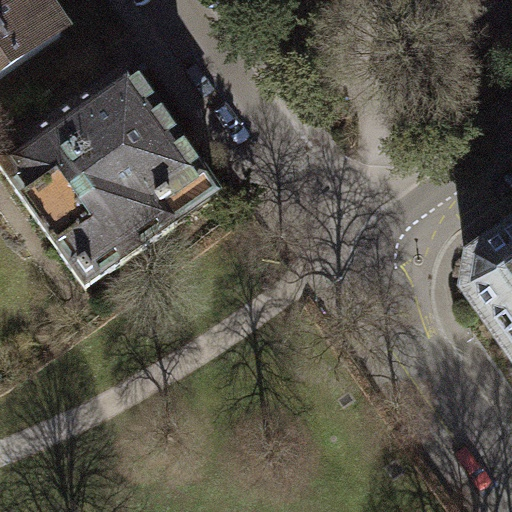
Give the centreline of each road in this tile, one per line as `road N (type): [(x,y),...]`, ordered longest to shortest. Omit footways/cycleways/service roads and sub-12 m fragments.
road 1 (residential): [(511,153),(414,223),(378,299),(511,489)]
road 2 (residential): [(167,0),(294,179)]
